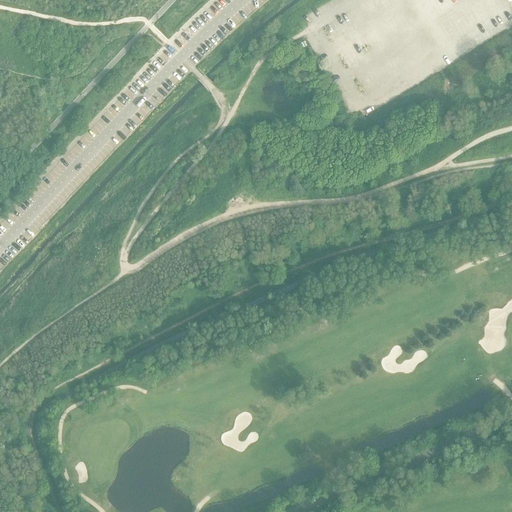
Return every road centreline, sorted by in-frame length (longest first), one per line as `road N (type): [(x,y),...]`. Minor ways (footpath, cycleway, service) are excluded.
road 1 (unclassified): [(243,0),(0,248)]
road 2 (unknown): [(200,0),(166,43),(124,34),(81,72),(53,79),(0,68)]
